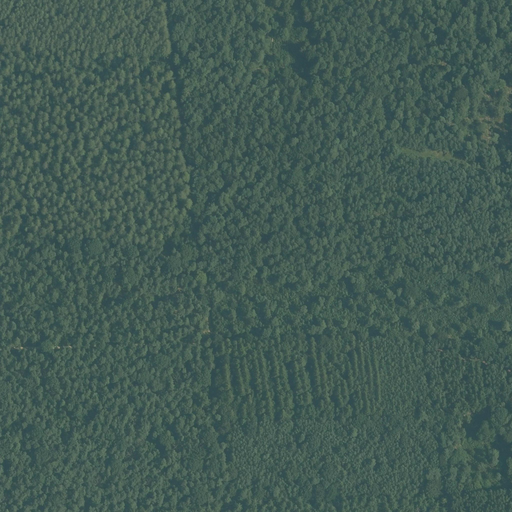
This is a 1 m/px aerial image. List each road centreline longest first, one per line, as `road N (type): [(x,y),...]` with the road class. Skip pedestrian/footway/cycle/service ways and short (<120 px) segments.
road 1 (track): [(457,511),(441,469),(318,351),(271,27),(245,0)]
road 2 (track): [(215,342),(168,0)]
road 3 (track): [(215,342),(420,338),(511,353)]
road 4 (track): [(109,511),(230,503),(215,342)]
road 5 (track): [(6,349),(215,342)]
